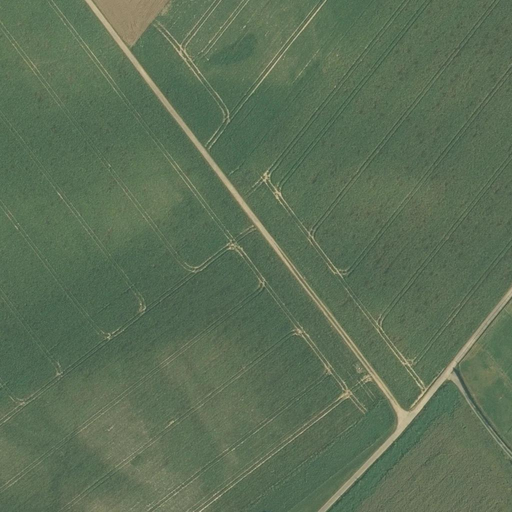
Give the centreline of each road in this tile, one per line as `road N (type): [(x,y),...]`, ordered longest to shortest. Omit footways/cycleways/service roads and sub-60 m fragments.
road 1 (track): [(86,0),(407,422)]
road 2 (track): [(511,292),(322,511)]
